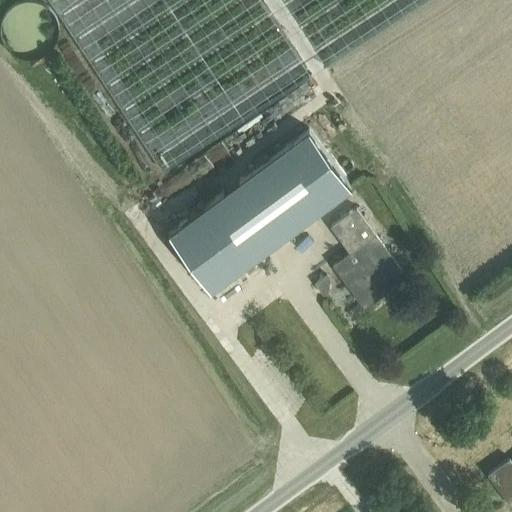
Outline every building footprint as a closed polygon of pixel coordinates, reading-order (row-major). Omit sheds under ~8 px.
[(319,0),(293,17),(309,43),(360,11),(353,0),(319,0)] [(309,128),(169,231),(211,287),(350,184),(309,128)] [(380,284),(401,268),(355,206),(330,225),(349,251),(332,263),(363,306),(385,290),(380,284)] [(328,229),(313,235),(318,246),(333,239),(328,229)] [(258,297),(270,290),(261,275),(250,282),(258,297)] [(511,461),(508,457),(487,473),(511,507),(511,506),(511,461)]
